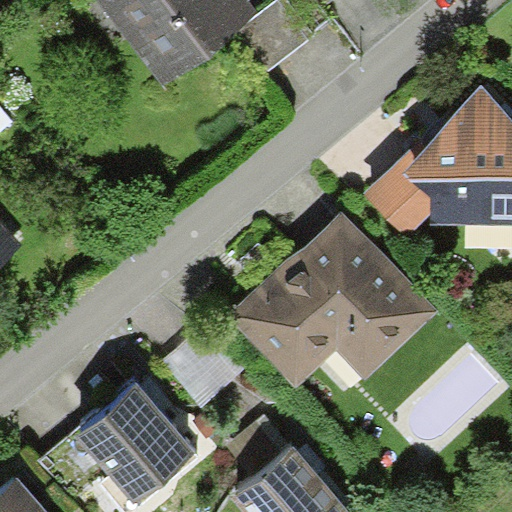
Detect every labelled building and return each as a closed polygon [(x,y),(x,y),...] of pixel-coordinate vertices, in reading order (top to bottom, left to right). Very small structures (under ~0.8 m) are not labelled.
[(251,8),(245,0),(110,0),(166,73),(251,8)] [(511,99),(487,73),(373,178),(411,225),(428,211),(511,208),(511,99)] [(431,305),(343,212),(240,309),(300,372),(339,336),(367,365),(431,305)] [(0,256),(19,240),(0,218),(0,256)] [(190,440),(137,375),(86,415),(139,481),(190,440)] [(355,511),(356,511),(295,438),(240,483),(264,511),(355,511)] [(49,511),(18,473),(0,487),(0,511),(49,511)]
